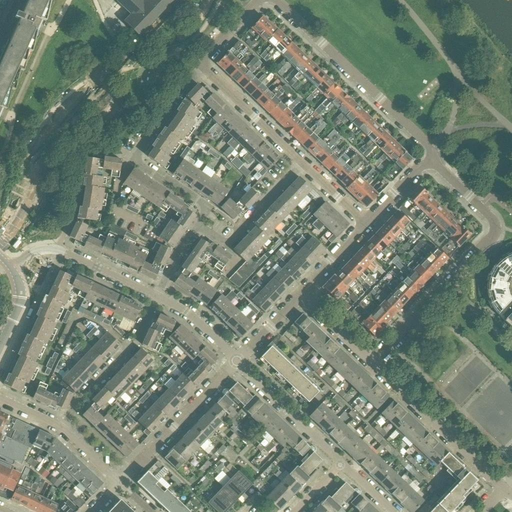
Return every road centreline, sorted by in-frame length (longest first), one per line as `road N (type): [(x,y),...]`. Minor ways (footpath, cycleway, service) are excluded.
road 1 (residential): [(372,361),(493,237),(493,220),(430,159)]
road 2 (residential): [(430,159),(429,145),(276,0)]
road 3 (residential): [(506,491),(372,361)]
road 4 (residential): [(118,482),(236,361)]
road 5 (residential): [(63,429),(92,381),(133,347),(156,296)]
road 6 (residential): [(156,296),(56,250),(39,250),(12,269)]
road 7 (residential): [(197,225),(228,244),(302,162)]
road 8 (residential): [(339,465),(236,361)]
road 9 (residential): [(302,162),(201,64)]
